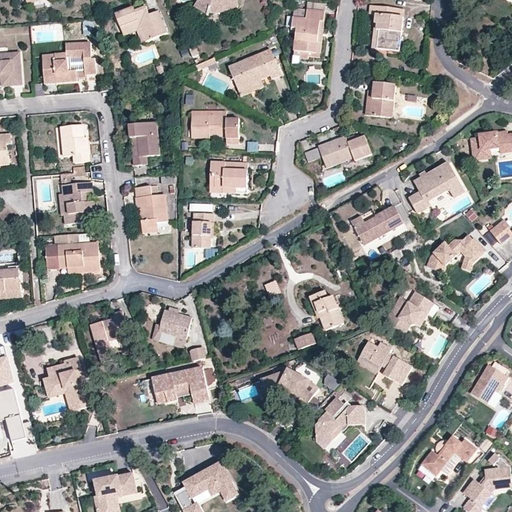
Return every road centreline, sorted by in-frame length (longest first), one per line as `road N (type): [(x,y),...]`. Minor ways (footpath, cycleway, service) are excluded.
road 1 (residential): [(0,470),(222,426),(255,437),(301,477)]
road 2 (residential): [(124,278),(104,105),(86,97),(0,104)]
road 3 (residential): [(511,293),(466,345),(403,441),(338,490)]
road 4 (residential): [(349,0),(337,105),(328,119),(289,138),(288,199)]
road 5 (residential): [(124,278),(184,287),(318,211)]
road 6 (residential): [(328,205),(501,102)]
road 7 (residential): [(380,477),(429,425),(486,339)]
road 8 (residential): [(0,327),(113,293),(124,278)]
